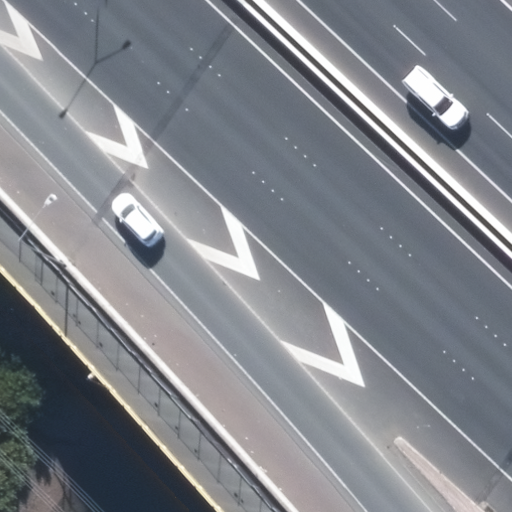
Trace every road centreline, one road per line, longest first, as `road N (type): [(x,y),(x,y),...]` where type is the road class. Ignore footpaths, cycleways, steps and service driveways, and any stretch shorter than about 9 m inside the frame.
road 1 (motorway): [(511,449),(43,0)]
road 2 (motorway): [(399,511),(315,411),(0,85)]
